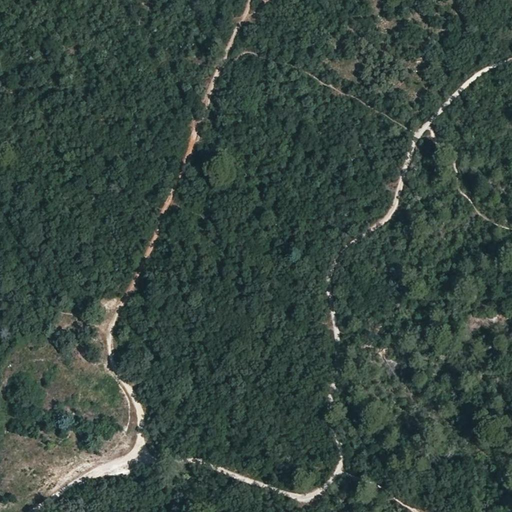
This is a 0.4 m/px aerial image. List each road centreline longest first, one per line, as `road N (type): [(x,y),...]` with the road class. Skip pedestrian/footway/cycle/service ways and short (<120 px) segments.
road 1 (track): [(332,478),(339,461),(326,421),(336,356),(326,285),(332,263),(389,214),(424,124),(476,74),(511,60)]
road 2 (track): [(246,0),(139,277),(108,330),(109,361),(139,415),(140,441),(130,460)]
road 3 (track): [(32,511),(69,472),(97,463),(193,458),(301,498),(332,478)]
